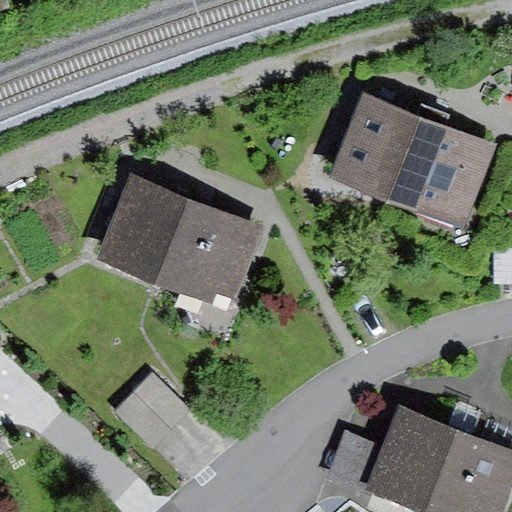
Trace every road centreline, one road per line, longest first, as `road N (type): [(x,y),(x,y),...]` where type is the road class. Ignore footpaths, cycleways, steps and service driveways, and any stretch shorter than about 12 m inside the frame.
road 1 (track): [(497,0),(35,138)]
road 2 (residential): [(511,317),(404,351),(355,377),(195,511)]
